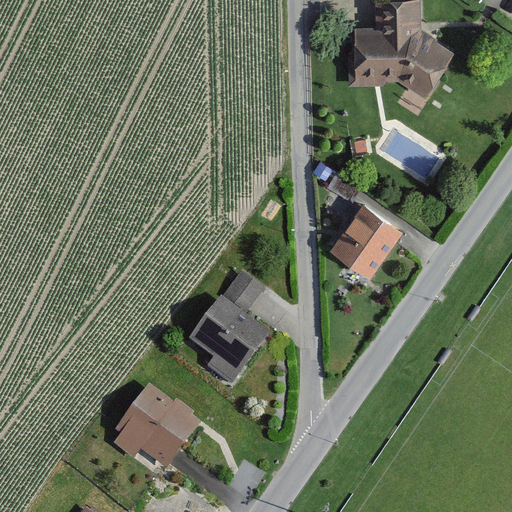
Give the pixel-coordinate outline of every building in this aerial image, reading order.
[(418,0),(376,0),(377,23),(352,24),(354,79),(401,77),(425,92),(454,48),(420,26),(418,0)] [(363,200),(333,245),(372,271),(402,227),(363,200)] [(244,274),(229,294),(250,309),(265,290),(244,274)] [(267,334),(220,300),(191,341),(211,356),(207,362),(234,381),(267,334)] [(151,382),(115,430),(121,434),(116,441),(135,455),(139,450),(167,472),(205,422),(151,382)] [(102,511),(86,499),(76,511),(102,511)]
